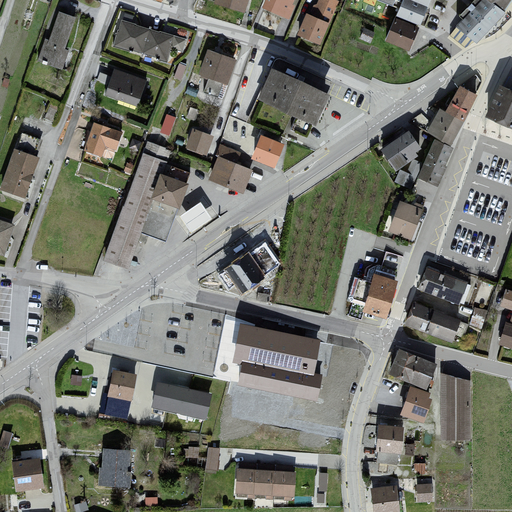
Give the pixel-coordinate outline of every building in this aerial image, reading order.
[(248,0),(216,0),(215,3),(244,12),(248,0)] [(267,0),(264,8),(285,17),(292,0),(267,0)] [(338,1),(335,0),(318,0),(311,16),(307,15),(299,34),(319,44),(338,1)] [(378,0),(400,9),(403,0),(378,0)] [(430,0),(403,0),(400,9),(396,17),(421,25),(430,0)] [(489,0),(488,0),(475,0),(460,16),(463,20),(456,27),(477,43),(505,13),(503,11),(489,0)] [(489,0),(503,11),(510,0),(489,0)] [(77,17),(59,11),(50,38),(47,37),(39,62),(63,70),(70,50),(66,48),(77,17)] [(120,19),(133,21),(134,13),(121,11),(120,19)] [(418,28),(396,19),(387,41),(409,50),(418,28)] [(185,42),(117,22),(109,48),(165,66),(170,49),(181,54),(185,42)] [(238,59),(208,48),(198,74),(229,85),(238,59)] [(175,75),(181,77),(186,63),(179,61),(175,75)] [(328,94),(273,69),(260,99),(315,124),(328,94)] [(111,70),(102,96),(136,108),(145,81),(111,70)] [(511,89),(499,84),(485,117),(511,128),(511,89)] [(438,102),(420,134),(445,146),(471,96),(452,88),(444,104),(438,102)] [(60,106),(51,103),(45,118),(54,121),(60,106)] [(160,130),(169,133),(176,114),(166,111),(160,130)] [(124,131),(93,121),(84,151),(104,158),(108,144),(119,148),(124,131)] [(215,136),(193,129),(186,149),(207,157),(215,136)] [(41,140),(20,132),(0,188),(26,197),(40,157),(36,156),(41,140)] [(406,134),(377,151),(391,172),(415,157),(412,154),(417,150),(406,134)] [(285,145),(261,135),(252,158),(275,168),(285,145)] [(173,149),(148,140),(104,262),(127,270),(141,232),(166,241),(191,173),(172,166),(168,176),(163,175),(173,149)] [(448,148),(428,140),(412,178),(432,188),(448,148)] [(241,151),(221,144),(208,181),(243,194),(252,171),(236,165),(241,151)] [(179,215),(190,231),(211,217),(200,201),(179,215)] [(418,211),(394,201),(382,231),(406,241),(418,211)] [(19,228),(0,220),(0,255),(6,258),(19,228)] [(278,263),(265,243),(226,270),(244,294),(265,278),(263,276),(277,266),(278,263)] [(366,280),(355,276),(348,300),(352,302),(349,315),(361,319),(365,309),(384,315),(403,257),(386,251),(380,269),(375,266),(369,269),(366,280)] [(466,282),(428,268),(420,290),(458,304),(466,282)] [(263,293),(259,292),(257,299),(270,302),(273,290),(265,288),(263,293)] [(511,292),(507,291),(502,304),(511,307),(511,292)] [(459,320),(414,303),(406,324),(451,341),(459,320)] [(506,323),(501,343),(511,346),(511,321),(511,325),(506,323)] [(317,341),(242,326),(232,379),(315,396),(319,375),(311,373),(317,341)] [(401,351),(392,374),(426,388),(435,366),(401,351)] [(135,375),(114,371),(109,395),(131,399),(135,375)] [(469,382),(443,373),(441,438),(468,438),(469,382)] [(212,394),(157,381),(151,407),(206,420),(212,394)] [(430,393),(410,385),(399,414),(423,423),(431,401),(428,400),(430,393)] [(131,399),(109,395),(106,414),(127,418),(131,399)] [(402,429),(381,425),(377,449),(398,453),(402,429)] [(218,467),(219,445),(207,445),(207,467),(218,467)] [(133,453),(105,451),(104,470),(101,470),(100,488),(131,490),(133,453)] [(44,462),(14,464),(18,493),(47,490),(44,462)] [(248,469),(230,468),(229,493),(245,495),(248,469)] [(266,470),(248,469),(245,495),(263,495),(266,470)] [(291,470),(266,470),(263,495),(288,499),(291,470)] [(416,499),(432,498),(432,481),(416,481),(416,499)] [(396,501),(394,487),(373,489),(374,503),(375,511),(403,511),(402,501),(396,501)]
